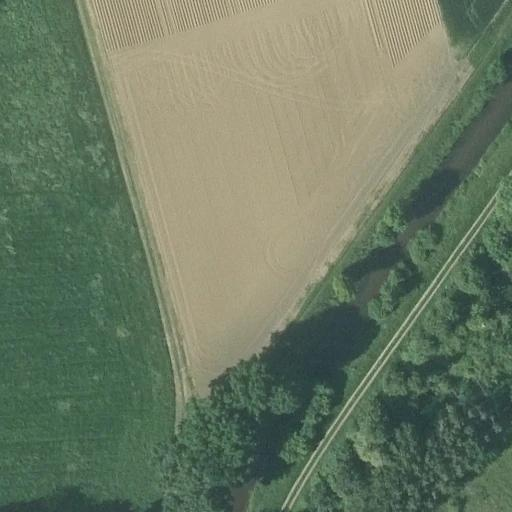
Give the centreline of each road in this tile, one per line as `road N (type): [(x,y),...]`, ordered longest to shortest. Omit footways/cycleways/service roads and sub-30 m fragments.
road 1 (track): [(180,511),(198,458),(202,398),(86,0)]
road 2 (track): [(511,212),(298,511)]
